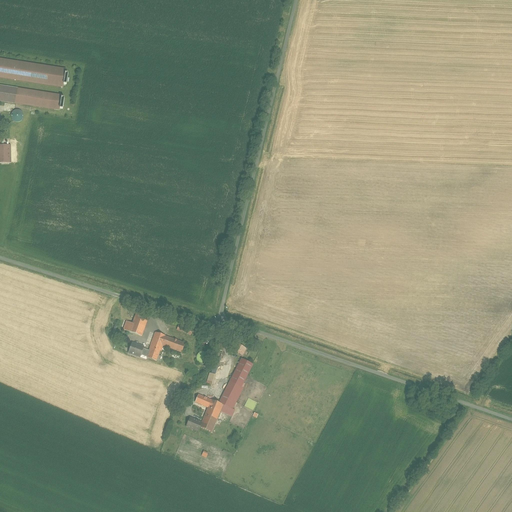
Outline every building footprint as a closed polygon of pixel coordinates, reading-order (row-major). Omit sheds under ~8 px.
[(0,78),(63,88),(64,84),(65,73),(66,68),(0,58),(0,78)] [(0,85),(0,102),(60,111),(60,109),(62,98),(63,95),(0,85)] [(23,114),(21,112),(19,111),(17,110),(15,111),(12,112),(11,115),(11,117),(12,119),(13,121),(15,122),(18,123),(20,122),(22,121),(23,118),(23,116),(23,114)] [(0,164),(11,164),(11,145),(0,145),(0,164)] [(123,329),(142,336),(149,316),(137,312),(133,323),(126,321),(123,329)] [(179,325),(177,330),(190,336),(192,331),(179,325)] [(185,342),(155,332),(149,350),(148,355),(147,358),(158,361),(163,346),(182,353),(185,342)] [(142,353),(144,348),(144,347),(132,343),(128,354),(141,358),(142,353)] [(238,353),(243,356),(247,348),(243,346),(238,353)] [(199,353),(198,355),(196,357),(196,359),(197,362),(198,363),(200,365),(203,365),(205,364),(207,363),(208,361),(208,358),(208,356),(206,354),(204,353),(202,353),(199,353)] [(230,381),(242,388),(254,364),(242,358),(230,380),(230,381)] [(212,383),(217,369),(215,368),(213,367),(208,382),(212,383)] [(242,388),(230,381),(219,403),(224,405),(233,409),(235,406),(244,389),(242,388)] [(219,403),(199,394),(195,402),(208,408),(202,423),(200,427),(201,427),(212,432),(221,412),(224,405),(219,403)] [(224,405),(221,412),(232,417),(236,410),(233,409),(224,405)] [(200,427),(202,423),(190,418),(186,426),(199,432),(201,427),(200,427)]
